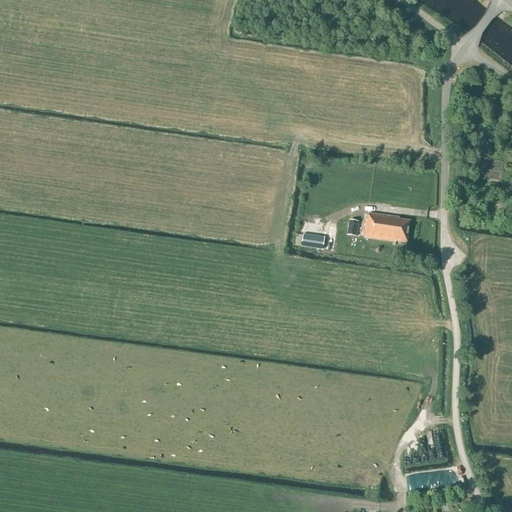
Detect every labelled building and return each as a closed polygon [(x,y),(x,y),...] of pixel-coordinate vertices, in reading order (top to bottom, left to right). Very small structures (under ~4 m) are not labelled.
[(367,221),(366,221),(363,238),(396,243),(396,242),(407,243),(410,222),(399,220),(399,219),(368,214),(367,221)] [(357,237),(359,222),(349,221),(347,236),(357,237)] [(325,250),(333,251),(334,244),(337,229),(329,227),(325,250)] [(296,236),(295,245),(302,246),(302,244),(303,237),(296,236)] [(323,249),(324,239),(303,236),(302,244),(302,246),(323,249)]
